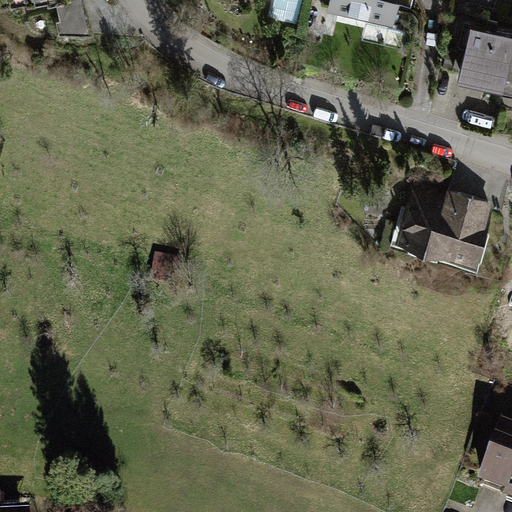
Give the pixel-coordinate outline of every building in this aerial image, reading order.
[(36,0),(37,2),(48,0),(49,4),(60,2),(66,34),(88,30),(81,0),(36,0)] [(323,0),(321,8),(388,24),(393,0),(323,0)] [(511,28),(476,21),(465,79),(511,88),(511,28)] [(419,179),(399,241),(482,267),(501,205),(419,179)] [(511,421),(510,421),(486,481),(511,491),(511,421)]
